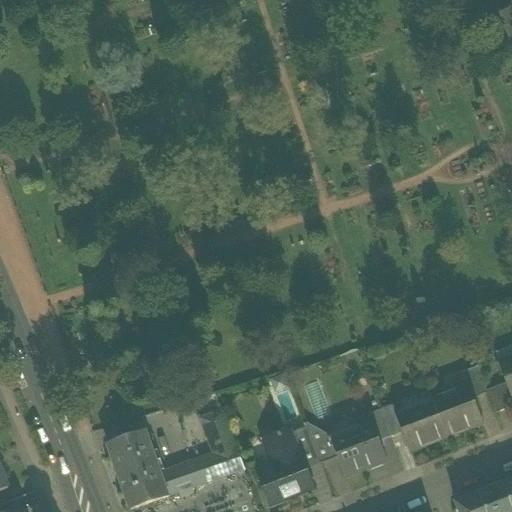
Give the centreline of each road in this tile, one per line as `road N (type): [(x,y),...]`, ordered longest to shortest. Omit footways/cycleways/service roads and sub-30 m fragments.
road 1 (secondary): [(0,295),(86,511)]
road 2 (residential): [(511,456),(370,511)]
